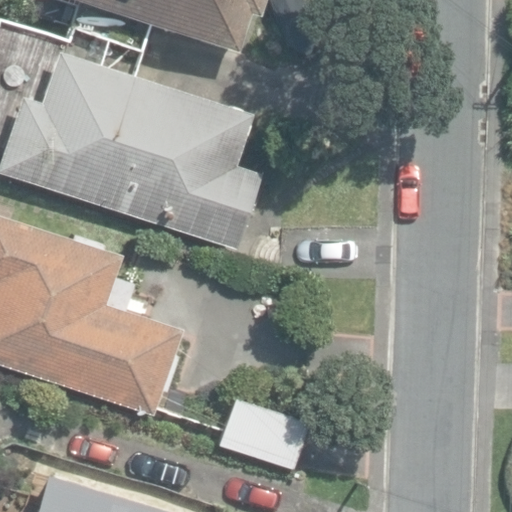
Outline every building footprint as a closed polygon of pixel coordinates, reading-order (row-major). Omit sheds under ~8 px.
[(96,0),(239,41),(248,10),(259,13),(262,0),(96,0)] [(64,37),(0,16),(0,173),(234,248),(259,171),(235,164),(252,111),(131,73),(139,48),(67,25),(64,37)] [(0,360),(151,410),(158,387),(165,389),(178,352),(172,350),(181,325),(123,306),(132,278),(112,271),(119,251),(101,244),(102,239),(72,229),(71,233),(0,210),(0,360)] [(217,441),(290,466),(306,422),(233,397),(217,441)] [(32,511),(184,511),(46,469),(32,511)]
